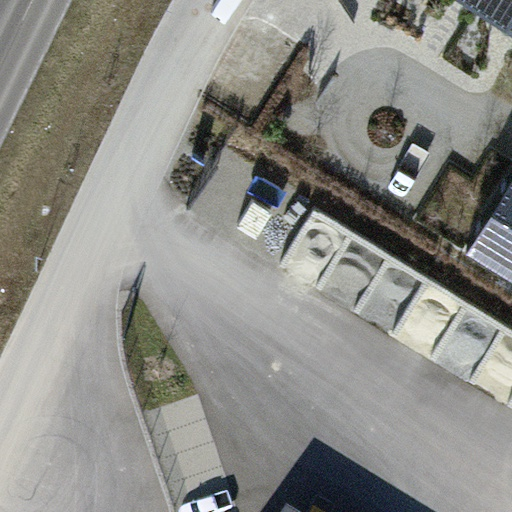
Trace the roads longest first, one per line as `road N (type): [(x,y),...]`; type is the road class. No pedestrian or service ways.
road 1 (unclassified): [(215,0),(80,282)]
road 2 (unclassified): [(80,282),(0,454)]
road 3 (unclassified): [(114,511),(74,365)]
